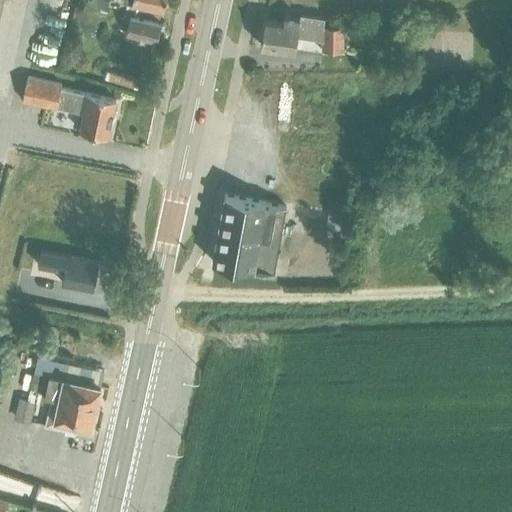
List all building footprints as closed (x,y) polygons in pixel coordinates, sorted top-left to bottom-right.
[(88,0),(86,7),(106,11),(108,0),(88,0)] [(166,0),(122,0),(122,1),(164,10),(166,0)] [(280,21),(264,19),(260,45),(293,49),(296,35),(320,38),(320,49),(341,49),(342,24),(321,23),(320,16),(298,11),(297,17),(281,13),(280,21)] [(40,14),(30,56),(59,63),(69,21),(40,14)] [(128,26),(126,34),(158,41),(161,23),(130,17),(128,26)] [(57,105),(84,111),(80,129),(108,135),(116,98),(61,86),(61,82),(28,75),(22,99),(56,106),(57,105)] [(266,201),(224,194),(212,261),(273,272),(286,206),(266,202),(266,201)] [(329,210),(326,225),(341,228),(344,213),(329,210)] [(435,232),(396,233),(396,240),(382,241),(383,269),(416,268),(416,258),(435,257),(435,232)] [(93,288),(98,261),(67,254),(41,250),(39,263),(63,267),(61,282),(93,288)] [(40,273),(20,269),(16,294),(36,297),(40,273)] [(35,370),(102,385),(105,369),(39,354),(35,370)] [(102,385),(35,370),(29,397),(20,395),(15,417),(31,421),(37,400),(43,401),(45,395),(50,396),(46,424),(67,428),(66,431),(75,433),(77,422),(93,426),(102,385)] [(77,422),(75,433),(96,438),(98,427),(93,426),(77,422)]
